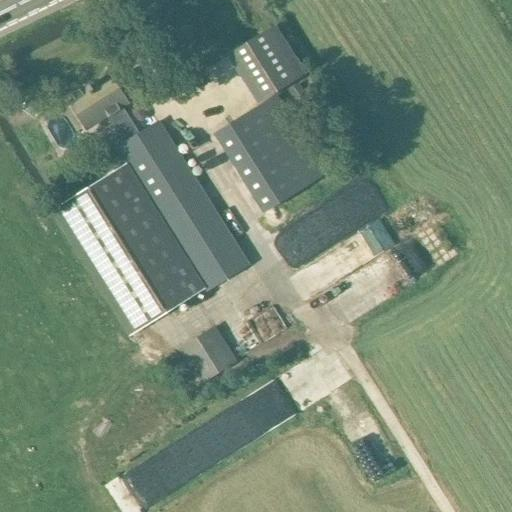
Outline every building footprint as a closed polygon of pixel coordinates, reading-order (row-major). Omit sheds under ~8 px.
[(232,53),(262,100),(302,75),(272,27),(232,53)] [(89,86),(68,99),(86,129),(107,115),(125,144),(140,134),(122,106),(128,102),(114,81),(93,93),(89,86)] [(263,212),(326,172),(277,95),(215,135),(263,212)] [(29,98),(22,108),(31,115),(38,105),(29,98)] [(125,144),(117,149),(126,164),(53,210),(131,333),(203,287),(206,291),(248,265),(159,122),(140,134),(125,144)] [(201,384),(236,361),(215,328),(180,351),(201,384)]
